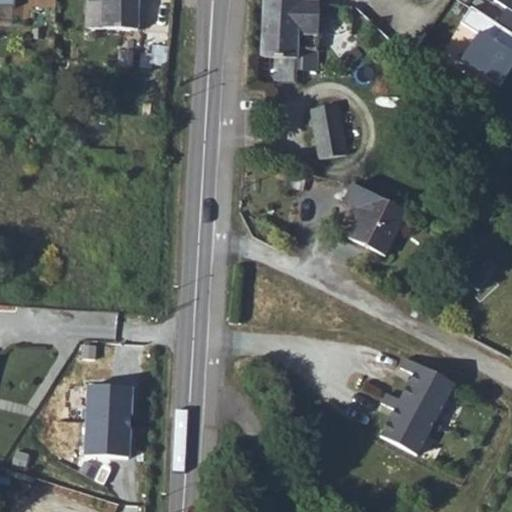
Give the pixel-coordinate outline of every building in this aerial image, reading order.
[(78,0),(77,30),(131,33),(132,0),(78,0)] [(511,17),(487,0),(485,0),(474,15),(492,29),(475,51),(511,77),(511,17)] [(511,0),(494,0),(494,1),(511,14),(511,0)] [(325,4),(322,7),(266,5),(262,67),(294,70),(293,81),(318,82),(321,38),(336,39),(337,10),(333,5),(325,4)] [(339,112),(339,110),(316,114),(323,158),(346,155),(339,112)] [(408,219),(351,193),(344,208),(363,217),(350,246),(387,263),(408,219)] [(458,387),(404,362),(365,432),(417,460),(458,387)] [(135,385),(87,382),(83,456),(130,459),(135,385)]
